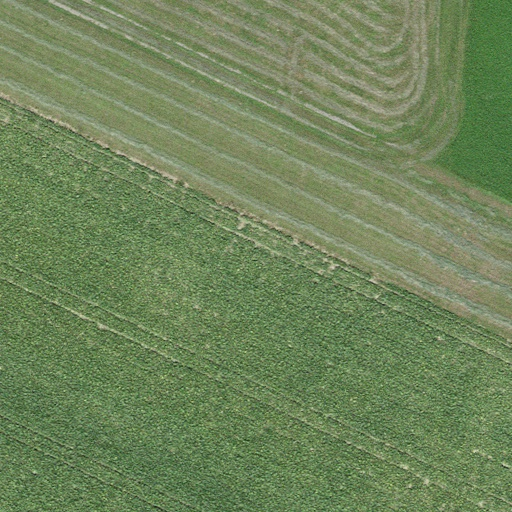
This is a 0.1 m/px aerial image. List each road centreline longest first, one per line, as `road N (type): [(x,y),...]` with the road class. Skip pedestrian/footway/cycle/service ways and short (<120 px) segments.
road 1 (track): [(460,0),(444,125),(427,151),(389,151),(65,0)]
road 2 (track): [(389,151),(511,208)]
